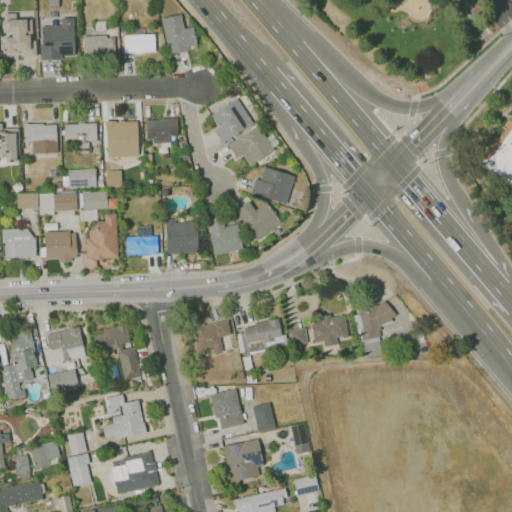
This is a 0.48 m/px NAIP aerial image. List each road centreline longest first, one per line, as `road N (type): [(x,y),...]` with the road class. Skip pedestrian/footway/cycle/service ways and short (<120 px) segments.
road 1 (tertiary): [(0,294),(238,282),(295,257)]
road 2 (residential): [(148,288),(200,511)]
road 3 (trunk): [(366,194),(511,361)]
road 4 (trunk): [(395,164),(255,0)]
road 5 (residential): [(209,86),(0,94)]
road 6 (trunk): [(295,257),(376,246),(433,290),(460,299)]
road 7 (trunk): [(483,263),(443,156),(464,95)]
road 8 (trunk): [(464,95),(405,110),(302,53)]
road 9 (trunk): [(306,128),(322,204),(295,257)]
road 10 (trunk): [(483,263),(395,164)]
